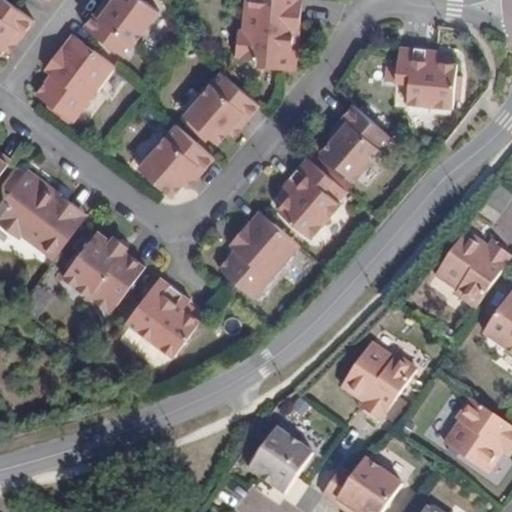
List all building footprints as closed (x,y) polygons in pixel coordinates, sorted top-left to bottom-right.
[(15,39),(21,44),(39,21),(9,0),(0,0),(0,61),(8,50),(15,39)] [(107,0),(104,4),(100,1),(83,23),(97,32),(126,53),(161,5),(154,0),(107,0)] [(263,66),(292,69),(295,34),(290,33),(287,30),(285,24),(285,16),(291,16),(292,0),(243,0),(242,28),(237,27),(234,55),(256,57),(263,66)] [(295,34),(298,35),(300,0),(292,0),(291,16),(285,16),(285,24),(287,30),(290,33),(295,34)] [(44,80),(85,108),(118,64),(89,42),(75,32),(58,53),(63,57),(54,69),(44,80)] [(8,50),(13,55),(21,44),(15,39),(8,50)] [(455,65),(446,64),(446,58),(446,52),(411,48),(407,81),(419,83),(416,103),(461,109),(466,66),(455,65)] [(58,53),(49,66),(54,69),(63,57),(58,53)] [(237,116),(243,121),(259,101),(220,68),(185,112),(218,139),(229,126),(237,116)] [(324,149),(358,178),(396,136),(356,101),(340,120),(346,125),(335,137),(324,149)] [(229,126),(234,131),(243,121),(237,116),(229,126)] [(340,120),(330,132),(335,137),(346,125),(340,120)] [(196,172),(201,178),(219,158),(181,124),(143,168),(176,196),(186,185),(196,172)] [(9,161),(0,153),(0,160),(6,165),(9,161)] [(339,198),(348,188),(336,178),(310,155),(285,184),(290,189),(295,193),(289,200),(281,208),(316,237),(344,202),(339,198)] [(0,225),(18,240),(23,236),(53,258),(83,219),(64,204),(58,208),(52,204),(49,196),(53,190),(51,189),(26,170),(8,195),(7,205),(0,214),(0,225)] [(186,185),(191,189),(201,178),(196,172),(186,185)] [(290,189),(284,196),(289,200),(295,193),(290,189)] [(83,219),(87,214),(53,190),(49,196),(52,204),(58,208),(64,204),(83,219)] [(226,269),(259,299),(306,246),(267,212),(256,226),(254,224),(242,238),(248,243),(241,251),(226,269)] [(110,311),(143,265),(122,250),(119,254),(108,246),(110,242),(97,231),(64,277),(110,311)] [(454,291),(451,295),(474,312),(511,258),(497,247),(491,256),(484,251),(486,248),(464,232),(433,276),(454,291)] [(125,246),(113,238),(110,242),(108,246),(119,254),(122,250),(125,246)] [(242,238),(235,245),(241,251),(248,243),(242,238)] [(497,247),(499,244),(493,239),(486,248),(484,251),(491,256),(497,247)] [(188,298),(159,277),(126,321),(173,355),(199,321),(187,313),(180,308),(185,302),(188,298)] [(511,293),(486,330),(511,349),(511,293)] [(187,313),(192,307),(185,302),(180,308),(187,313)] [(379,342),(341,393),(354,402),(360,394),(369,401),(367,405),(387,419),(417,376),(396,359),(398,356),(379,342)] [(351,406),(360,413),(367,405),(369,401),(360,394),(354,402),(351,406)] [(511,424),(510,424),(472,398),(456,419),(462,423),(446,443),(490,473),(507,450),(502,447),(507,440),(511,443),(511,424)] [(312,460),(276,433),(258,458),(294,482),(312,460)] [(511,453),(511,443),(507,440),(502,447),(507,450),(511,453)] [(282,499),(294,482),(258,458),(248,472),(282,499)] [(354,476),(342,468),(322,497),(336,506),(345,511),(383,511),(404,484),(368,458),(354,476)] [(231,478),(221,495),(236,505),(247,488),(231,478)]
